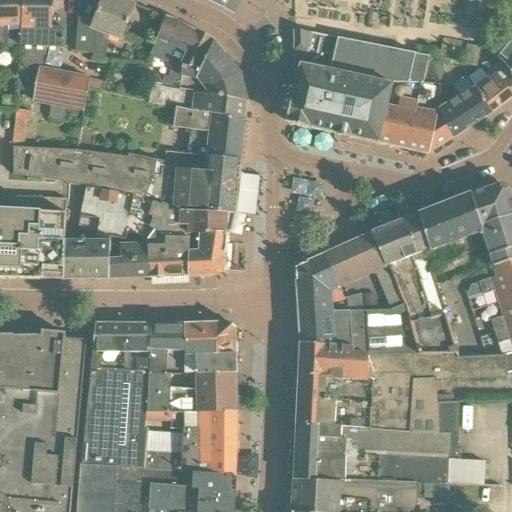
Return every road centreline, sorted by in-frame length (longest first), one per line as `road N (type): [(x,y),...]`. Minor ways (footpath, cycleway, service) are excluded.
road 1 (residential): [(273,155),(274,293),(0,297)]
road 2 (residential): [(273,155),(432,185),(495,155),(511,131)]
road 3 (residential): [(171,0),(231,29),(250,48),(267,91),(273,155)]
